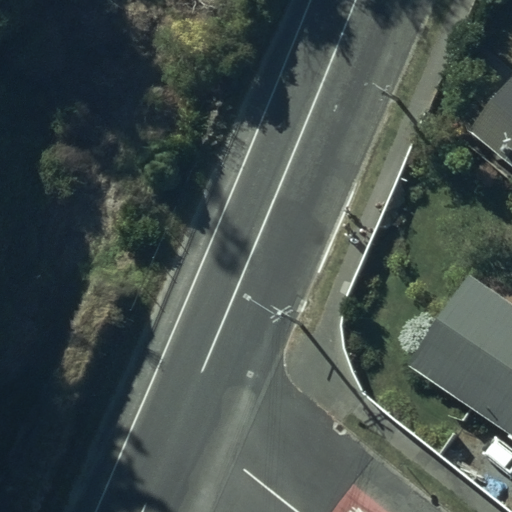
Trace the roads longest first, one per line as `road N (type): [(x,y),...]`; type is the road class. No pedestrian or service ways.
road 1 (secondary): [(180,422),(353,0)]
road 2 (residential): [(180,422),(296,511)]
